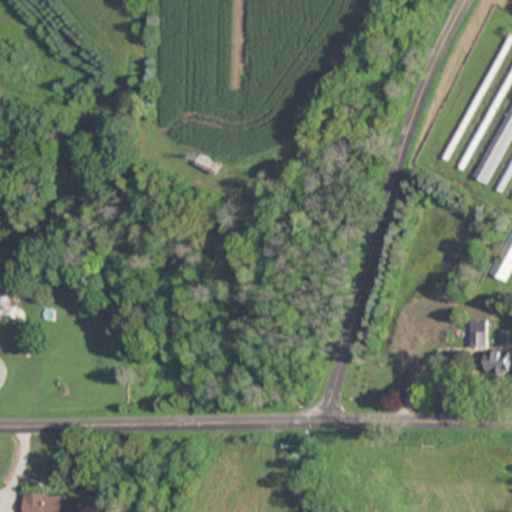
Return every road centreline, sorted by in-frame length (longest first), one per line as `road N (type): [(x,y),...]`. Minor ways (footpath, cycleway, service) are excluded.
road 1 (residential): [(511,419),(0,425)]
road 2 (residential): [(463,0),(394,172),(331,418)]
